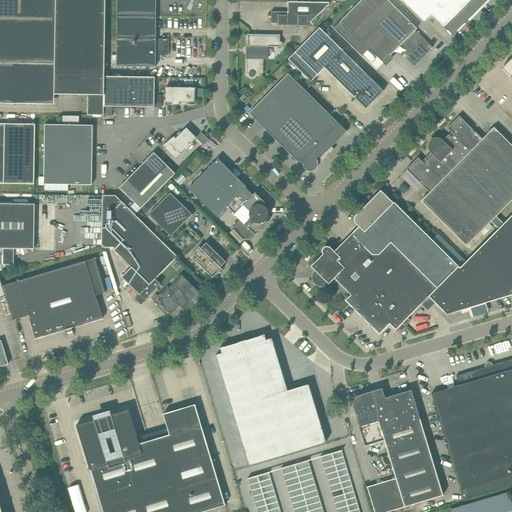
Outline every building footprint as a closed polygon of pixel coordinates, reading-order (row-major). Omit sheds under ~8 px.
[(0,0),(0,103),(54,104),(54,95),(82,95),(87,95),(86,115),(98,115),(103,115),(103,106),(104,0),(0,0)] [(116,0),(117,14),(156,14),(155,0),(116,0)] [(425,53),(426,54),(433,48),(415,30),(417,29),(387,0),(361,0),(340,21),(383,63),(401,45),(406,50),(404,52),(415,63),(425,53)] [(402,0),(424,21),(431,14),(453,36),(487,0),(402,0)] [(287,2),(288,2),(287,12),(271,12),(271,23),(278,23),(278,25),(288,25),(288,16),(298,16),(298,25),(308,26),(308,22),(310,22),(329,5),(329,2),(287,2)] [(117,40),(156,40),(156,39),(156,14),(117,14),(117,40)] [(383,91),(319,28),(288,59),(310,82),(324,68),(366,109),(383,91)] [(247,47),(249,47),(249,54),(247,54),(247,74),(249,74),(249,76),(250,77),(252,77),(253,77),(255,76),(255,74),(260,74),(263,71),(263,55),(262,55),(262,47),(281,47),(282,35),(248,35),(247,47)] [(156,55),(169,55),(169,39),(156,39),(156,40),(156,55)] [(156,40),(117,40),(116,67),(156,67),(156,55),(156,40)] [(319,156),(321,158),(347,131),(289,75),(250,115),(298,163),(300,161),(303,164),(303,166),(304,168),(305,170),(307,171),(309,172),(312,172),(314,171),(315,170),(317,168),(318,166),(318,164),(317,161),(316,159),(319,156)] [(105,76),(104,106),(112,106),(115,106),(115,107),(154,107),(154,98),(154,95),(154,88),(154,87),(155,78),(105,76)] [(180,102),(195,102),(195,88),(165,87),(165,103),(172,103),(173,105),(180,104),(180,102)] [(103,106),(103,115),(112,115),(112,111),(112,106),(104,106),(103,106)] [(418,157),(406,169),(429,193),(421,201),(428,208),(466,246),(491,222),(498,229),(503,224),(496,217),(511,200),(511,145),(494,128),(482,139),(459,116),(447,128),(452,133),(450,136),(449,134),(442,140),(441,140),(441,139),(440,139),(439,138),(438,138),(437,138),(436,138),(435,138),(434,138),(433,139),(432,139),(431,140),(430,141),(429,142),(429,143),(428,144),(428,145),(428,146),(428,147),(428,148),(428,149),(428,150),(429,150),(429,151),(429,152),(430,152),(430,153),(424,159),(426,160),(423,163),(418,157)] [(0,183),(34,184),(35,124),(0,123),(0,183)] [(92,145),(93,125),(45,125),(44,144),(92,145)] [(175,138),(174,136),(168,141),(170,143),(165,148),(176,159),(196,138),(186,128),(175,138)] [(196,138),(203,144),(208,139),(201,133),(196,138)] [(92,165),(92,145),(44,144),(44,164),(92,165)] [(119,188),(134,203),(129,209),(135,215),(139,211),(145,204),(149,201),(175,174),(154,153),(119,188)] [(255,235),(269,221),(268,221),(267,222),(266,221),(266,220),(267,219),(268,217),(268,216),(268,215),(268,214),(268,212),(268,211),(268,210),(267,209),(266,208),(266,207),(267,206),(268,207),(268,206),(255,193),(253,195),(245,188),(246,187),(218,159),(188,189),(217,217),(227,207),(234,214),(239,219),(232,226),(246,240),(253,233),(255,235)] [(92,165),(44,164),(44,184),(92,185),(92,165)] [(335,279),(351,295),(345,301),(379,334),(389,324),(395,330),(429,297),(447,315),(511,294),(511,215),(503,224),(498,229),(460,268),(394,202),(393,203),(380,191),(356,215),(355,216),(355,217),(354,217),(354,218),(354,219),(354,220),(354,221),(354,222),(355,223),(356,224),(359,227),(335,251),(334,252),(331,249),(330,248),(329,247),(328,247),(327,246),(326,247),(325,247),(324,247),(324,248),(323,248),(323,249),(322,250),(322,251),(322,252),(322,253),(322,254),(323,254),(311,267),(314,270),(314,271),(313,271),(313,272),(313,273),(312,273),(312,274),(312,275),(311,276),(311,277),(311,278),(312,279),(312,280),(312,281),(312,282),(313,282),(313,283),(314,284),(315,285),(316,286),(317,286),(318,287),(319,287),(320,287),(322,287),(323,287),(324,287),(325,286),(326,286),(327,285),(328,284),(334,278),(335,279)] [(170,237),(192,214),(170,193),(148,215),(170,237)] [(113,250),(131,268),(121,277),(139,295),(135,299),(141,305),(147,299),(146,297),(148,295),(149,297),(161,284),(155,279),(177,257),(139,219),(135,215),(129,209),(122,202),(121,203),(115,197),(102,197),(101,249),(113,249),(114,250),(113,250)] [(149,201),(145,204),(150,209),(153,205),(149,201)] [(0,248),(3,249),(14,249),(34,249),(34,240),(14,240),(14,212),(34,213),(35,204),(14,204),(0,203),(0,248)] [(139,211),(135,215),(139,219),(143,215),(139,211)] [(222,270),(222,269),(220,267),(226,262),(206,243),(201,249),(199,247),(198,247),(199,248),(193,254),(199,259),(196,262),(205,271),(212,278),(221,269),(222,270)] [(102,318),(96,295),(105,293),(94,258),(3,286),(13,320),(28,315),(35,339),(102,318)] [(176,286),(176,287),(172,291),(167,286),(157,296),(163,301),(160,304),(170,315),(179,306),(181,307),(192,297),(193,298),(199,292),(181,274),(175,281),(176,286)] [(0,326),(0,354),(11,351),(4,327),(0,326)] [(221,353),(215,355),(249,466),(326,443),(308,384),(287,391),(272,338),(266,340),(265,336),(264,335),(260,336),(258,337),(246,341),(246,340),(238,343),(228,346),(224,347),(219,348),(220,349),(220,350),(221,353)] [(459,385),(431,394),(463,499),(511,484),(511,358),(456,376),(459,385)] [(374,396),(373,391),(360,395),(359,395),(358,396),(357,396),(356,397),(356,398),(355,399),(354,399),(354,400),(353,401),(353,404),(353,406),(365,446),(384,440),(396,478),(367,487),(374,511),(387,511),(443,495),(414,400),(414,399),(413,398),(413,397),(412,397),(412,396),(412,395),(411,395),(410,394),(409,394),(408,393),(407,393),(404,393),(402,393),(392,396),(382,399),(381,394),(374,396)] [(195,405),(163,414),(169,435),(139,444),(129,409),(76,425),(90,470),(102,511),(203,511),(225,505),(195,405)] [(342,451),(332,454),(334,460),(343,457),(342,451)] [(320,457),(322,463),(334,460),(332,454),(320,457)] [(334,460),(335,465),(345,462),(343,457),(334,460)] [(334,460),(322,463),(324,469),(335,465),(334,460)] [(308,461),(295,465),(296,471),(310,467),(308,461)] [(345,462),(335,465),(337,471),(347,468),(345,462)] [(296,471),(295,465),(281,469),(283,475),(296,471)] [(337,471),(335,465),(324,469),(326,475),(337,471)] [(296,471),(298,477),(312,473),(310,467),(296,471)] [(339,477),(349,474),(347,468),(337,471),(339,477)] [(285,481),(298,477),(296,471),(283,475),(285,481)] [(337,471),(326,475),(327,480),(339,477),(337,471)] [(269,473),(257,476),(259,482),(271,479),(269,473)] [(312,473),(298,477),(300,482),(313,478),(312,473)] [(350,480),(349,474),(339,477),(341,483),(350,480)] [(259,482),(257,476),(248,479),(249,485),(259,482)] [(300,482),(298,477),(285,481),(286,486),(300,482)] [(327,480),(329,486),(341,483),(339,477),(327,480)] [(300,482),(302,488),(315,484),(313,478),(300,482)] [(271,479),(259,482),(261,488),(272,484),(271,479)] [(341,483),(342,488),(352,485),(350,480),(341,483)] [(259,482),(249,485),(251,491),(261,488),(259,482)] [(288,492),(302,488),(300,482),(286,486),(288,492)] [(341,483),(329,486),(331,492),(342,488),(341,483)] [(263,494),(274,490),(272,484),(261,488),(263,494)] [(315,484),(302,488),(303,494),(317,490),(315,484)] [(344,494),(354,491),(352,485),(342,488),(344,494)] [(251,491),(253,496),(263,494),(261,488),(251,491)] [(303,494),(302,488),(288,492),(290,498),(303,494)] [(331,492),(333,498),(344,494),(342,488),(331,492)] [(276,496),(274,490),(263,494),(264,499),(276,496)] [(305,500),(319,496),(317,490),(303,494),(305,500)] [(356,497),(354,491),(344,494),(346,500),(356,497)] [(451,511),(511,511),(511,503),(508,492),(451,509),(451,511)] [(253,496),(255,502),(264,499),(263,494),(253,496)] [(290,498),(292,504),(305,500),(303,494),(290,498)] [(344,494),(333,498),(334,503),(346,500),(344,494)] [(264,499),(266,505),(278,502),(276,496),(264,499)] [(320,501),(319,496),(305,500),(307,505),(320,501)] [(348,506),(357,503),(356,497),(346,500),(348,506)] [(264,499),(255,502),(256,508),(266,505),(264,499)] [(292,504),(293,509),(307,505),(305,500),(292,504)] [(346,500),(334,503),(336,509),(348,506),(346,500)] [(322,507),(320,501),(307,505),(309,511),(322,507)] [(268,511),(279,507),(278,502),(266,505),(268,511)] [(359,508),(357,503),(348,506),(349,511),(359,508)]
